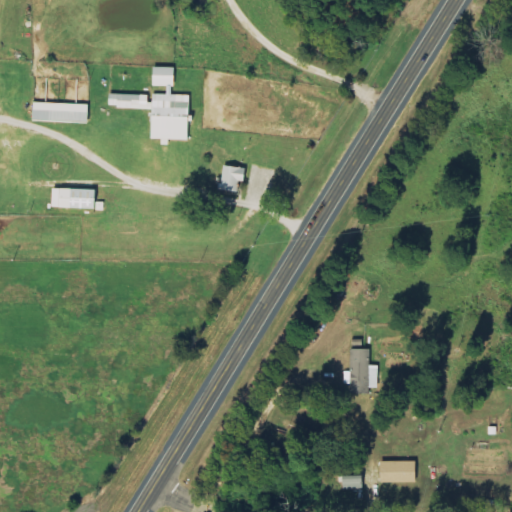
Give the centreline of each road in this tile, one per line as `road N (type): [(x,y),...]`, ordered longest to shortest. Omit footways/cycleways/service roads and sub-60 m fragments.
road 1 (trunk): [(139,511),(456,0)]
road 2 (residential): [(511,487),(158,482)]
